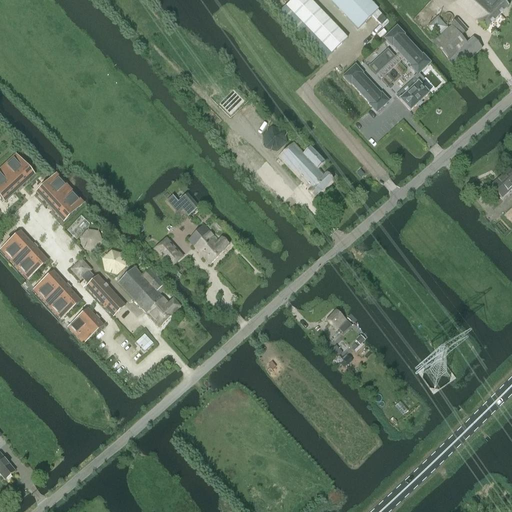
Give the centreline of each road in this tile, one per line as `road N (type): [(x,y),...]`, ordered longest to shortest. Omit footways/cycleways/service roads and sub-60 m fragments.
road 1 (unclassified): [(39,511),(511,98)]
road 2 (primary): [(379,511),(511,385)]
